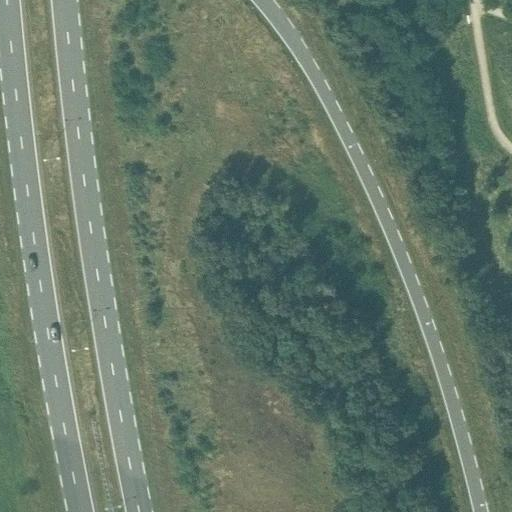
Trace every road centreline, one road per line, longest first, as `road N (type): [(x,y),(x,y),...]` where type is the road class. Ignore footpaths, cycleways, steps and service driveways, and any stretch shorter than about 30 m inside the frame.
road 1 (primary): [(479,511),(405,267),(333,111),(262,0)]
road 2 (primary): [(137,511),(105,372),(63,0)]
road 3 (primary): [(3,0),(38,289),(79,511)]
